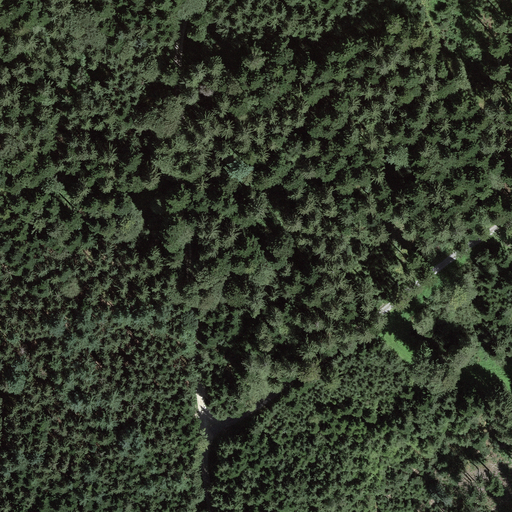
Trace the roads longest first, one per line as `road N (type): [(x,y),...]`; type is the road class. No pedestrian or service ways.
road 1 (track): [(194,0),(181,58),(213,511)]
road 2 (track): [(207,432),(511,221)]
